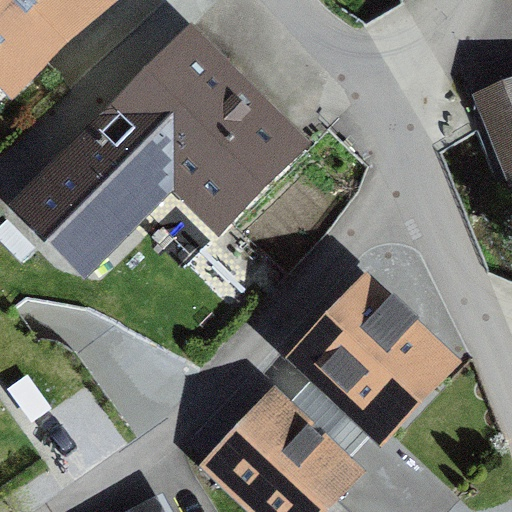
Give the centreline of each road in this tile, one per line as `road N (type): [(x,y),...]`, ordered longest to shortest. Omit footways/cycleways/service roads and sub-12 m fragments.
road 1 (residential): [(70,511),(175,438),(413,167)]
road 2 (unclassified): [(511,401),(413,167)]
road 3 (unclassified): [(375,92),(432,57),(463,0)]
road 4 (unclassified): [(375,92),(298,0)]
